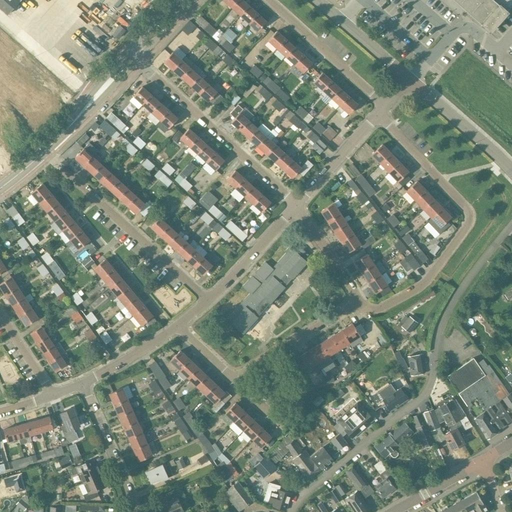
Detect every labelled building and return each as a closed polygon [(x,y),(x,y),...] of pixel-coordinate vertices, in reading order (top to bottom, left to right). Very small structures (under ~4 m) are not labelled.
[(0,0),(0,8),(7,15),(20,0),(0,0)] [(240,15),(248,6),(242,0),(237,0),(231,7),(240,15)] [(511,0),(453,0),(481,24),(481,25),(489,32),(508,12),(507,11),(511,6),(511,0)] [(136,17),(140,11),(129,5),(126,10),(136,17)] [(248,6),(240,15),(244,19),(240,23),(245,27),(248,23),(257,13),(248,6)] [(257,13),(248,23),(257,31),(266,22),(257,13)] [(208,33),(213,27),(209,24),(200,16),(195,22),(208,33)] [(120,25),(112,34),(118,40),(126,31),(120,25)] [(213,27),(208,33),(212,37),(217,31),(213,27)] [(229,28),(216,41),(225,49),(230,43),(237,35),(229,28)] [(195,36),(200,40),(205,34),(201,31),(195,36)] [(277,49),(286,39),(277,31),(268,41),(277,49)] [(92,67),(103,46),(86,38),(82,46),(69,39),(63,51),(92,67)] [(210,38),(206,42),(204,44),(208,48),(214,42),(210,38)] [(286,57),(294,47),(286,39),(277,49),(286,57)] [(214,42),(208,48),(212,51),(218,46),(214,42)] [(229,53),(234,47),(230,43),(225,49),(229,53)] [(294,65),(303,55),(294,47),(286,57),(294,65)] [(173,70),(182,60),(173,52),(164,62),(173,70)] [(227,54),(222,60),(226,64),(231,58),(227,54)] [(294,65),(290,70),(299,78),(303,73),(312,63),(303,55),(294,65)] [(230,67),(235,62),(231,58),(226,64),(230,67)] [(182,60),(173,70),(181,78),(190,68),(182,60)] [(253,75),(259,69),(255,65),(249,71),(253,75)] [(190,68),(181,78),(190,86),(199,76),(190,68)] [(259,69),(253,75),(257,79),(263,73),(259,69)] [(322,72),(313,82),(318,86),(315,90),(319,94),(322,90),(331,81),(322,72)] [(199,76),(190,86),(199,94),(211,80),(206,76),(203,79),(199,76)] [(271,91),(276,84),(268,76),(262,83),(271,91)] [(217,92),(212,88),(215,84),(211,80),(199,94),(208,102),(217,92)] [(322,90),(319,94),(324,98),(327,94),(331,98),(340,88),(331,81),(322,90)] [(274,94),(280,88),(276,84),(271,91),(274,94)] [(263,86),(258,92),(263,97),(268,91),(263,86)] [(133,97),(129,101),(138,109),(142,105),(151,95),(142,87),(133,97)] [(340,106),(349,96),(340,88),(331,98),(340,106)] [(266,101),(270,96),(272,95),(268,91),(263,97),(262,97),(266,101)] [(151,113),(160,103),(151,95),(142,105),(151,113)] [(340,106),(337,110),(341,114),(344,110),(349,114),(358,105),(349,96),(340,106)] [(275,108),(281,102),(276,98),(276,99),(271,105),(275,108)] [(285,106),(281,102),(275,108),(279,112),(285,106)] [(151,113),(148,116),(157,124),(160,120),(169,111),(160,103),(151,113)] [(239,130),(240,131),(248,121),(248,120),(240,113),(243,109),(238,105),(230,114),(235,118),(231,123),(239,130)] [(299,116),(304,110),(300,106),(294,112),(299,116)] [(283,117),(289,110),(285,107),(274,120),(277,123),(283,117)] [(304,110),(299,116),(303,120),(303,119),(308,113),(304,110)] [(169,111),(160,120),(169,129),(178,119),(169,111)] [(119,130),(125,124),(111,112),(106,118),(119,130)] [(293,124),(298,118),(294,114),(288,121),(293,124)] [(302,122),(298,118),(293,124),(297,128),(302,122)] [(99,126),(111,137),(116,131),(104,120),(99,126)] [(246,137),(248,139),(257,128),(255,127),(248,121),(240,131),(246,137)] [(316,132),(322,126),(318,122),(312,128),(316,132)] [(257,128),(248,139),(254,144),(257,146),(266,136),(271,131),(262,123),(257,128)] [(125,124),(119,130),(123,134),(129,128),(125,124)] [(322,133),(326,129),(322,126),(316,132),(320,135),(322,134),(322,133)] [(322,133),(322,134),(330,141),(337,133),(329,126),(326,129),(322,133)] [(189,147),(198,137),(189,129),(180,138),(189,147)] [(111,137),(115,140),(120,134),(116,131),(111,137)] [(178,131),(172,139),(176,142),(183,134),(178,131)] [(312,131),(306,137),(310,140),(316,134),(312,131)] [(90,137),(85,133),(76,142),(81,146),(90,137)] [(314,144),(319,139),(320,138),(316,134),(310,140),(314,144)] [(138,136),(132,142),(137,146),(142,140),(138,136)] [(266,136),(257,146),(262,150),(266,154),(275,144),(278,141),(274,137),(270,140),(266,136)] [(197,154),(206,145),(198,137),(189,147),(197,154)] [(125,139),(119,144),(128,153),(134,147),(125,139)] [(319,139),(314,144),(311,147),(319,154),(326,146),(319,139)] [(141,150),(146,144),(142,140),(137,146),(141,150)] [(84,148),(75,158),(84,166),(93,157),(98,151),(89,142),(84,148)] [(269,157),(275,162),(284,152),(278,147),(275,144),(266,154),(269,157)] [(381,164),(392,153),(383,144),(372,155),(381,164)] [(206,162),(215,152),(206,145),(197,154),(206,162)] [(134,147),(128,153),(132,156),(138,150),(134,147)] [(215,152),(206,162),(215,170),(224,160),(215,152)] [(277,164),(284,170),(292,160),(286,154),(284,152),(275,162),(277,164)] [(389,172),(400,162),(392,153),(381,164),(389,172)] [(143,156),(138,161),(146,168),(151,163),(143,156)] [(93,157),(84,166),(92,174),(101,165),(93,157)] [(284,171),(292,178),(298,172),(303,176),(313,165),(308,160),(301,168),(293,161),(292,160),(284,170),(284,171)] [(400,162),(389,172),(397,181),(408,171),(400,162)] [(149,172),(155,166),(151,163),(146,168),(149,172)] [(167,163),(162,169),(166,172),(171,166),(167,163)] [(347,167),(355,177),(360,173),(352,164),(347,167)] [(101,165),(92,174),(101,182),(110,172),(101,165)] [(169,176),(175,170),(171,166),(166,172),(169,176)] [(159,170),(154,176),(158,180),(159,179),(160,181),(168,187),(172,182),(159,170)] [(235,188),(244,179),(235,171),(226,180),(235,188)] [(110,172),(101,182),(110,190),(119,180),(110,172)] [(361,174),(355,179),(358,183),(364,178),(361,174)] [(184,178),(179,184),(183,188),(188,182),(184,178)] [(364,178),(358,183),(365,193),(372,188),(364,178)] [(235,188),(231,193),(240,201),(244,196),(253,187),(244,179),(235,188)] [(359,201),(365,196),(362,192),(361,192),(351,179),(347,183),(357,196),(355,197),(359,201)] [(119,180),(110,190),(118,198),(127,188),(119,180)] [(415,200),(426,190),(417,181),(406,191),(415,200)] [(187,191),(192,186),(188,182),(183,188),(187,191)] [(39,203),(51,194),(43,184),(31,194),(39,203)] [(253,204),(261,194),(253,187),(244,196),(253,204)] [(127,188),(118,198),(127,206),(136,196),(127,188)] [(372,188),(365,193),(369,197),(376,192),(372,188)] [(423,209),(434,199),(426,190),(415,200),(423,209)] [(47,212),(58,203),(51,194),(39,203),(47,212)] [(261,194),(253,204),(262,212),(270,202),(261,194)] [(136,196),(127,206),(136,214),(145,204),(136,196)] [(188,196),(183,202),(187,206),(192,200),(188,196)] [(368,200),(365,196),(359,201),(362,205),(364,203),(368,200)] [(431,218),(442,207),(434,199),(423,209),(431,218)] [(191,209),(196,203),(192,200),(187,206),(191,209)] [(55,222),(66,212),(58,203),(47,212),(55,222)] [(329,222),(341,214),(334,203),(322,211),(329,222)] [(213,205),(208,211),(212,214),(217,209),(213,205)] [(16,223),(22,218),(13,206),(7,210),(16,223)] [(431,218),(427,222),(439,234),(450,224),(446,221),(451,216),(443,207),(431,218)] [(201,208),(196,213),(205,221),(210,216),(201,208)] [(216,218),(221,212),(217,209),(212,214),(216,218)] [(374,220),(380,215),(377,211),(370,216),(374,220)] [(62,231),(74,221),(66,212),(55,222),(62,231)] [(341,214),(329,222),(335,232),(347,224),(341,214)] [(390,223),(396,218),(393,214),(386,219),(390,223)] [(377,224),(384,219),(380,215),(374,220),(377,224)] [(210,216),(205,221),(208,225),(213,219),(210,216)] [(6,227),(12,222),(8,217),(2,222),(6,227)] [(22,218),(16,223),(19,226),(25,222),(22,218)] [(160,235),(169,226),(160,218),(151,227),(160,235)] [(393,228),(399,223),(396,218),(390,223),(393,228)] [(230,220),(225,226),(229,230),(235,224),(230,220)] [(70,240),(81,231),(74,221),(62,231),(70,240)] [(12,222),(6,227),(9,231),(15,226),(12,222)] [(218,224),(213,229),(222,237),(227,232),(218,224)] [(242,241),(247,235),(235,224),(229,230),(242,241)] [(347,224),(335,232),(342,242),(354,234),(347,224)] [(169,226),(160,235),(169,243),(177,234),(169,226)] [(70,240),(66,244),(69,247),(73,244),(78,250),(89,240),(81,231),(70,240)] [(33,232),(26,237),(29,240),(30,241),(36,236),(33,232)] [(226,241),(231,235),(227,232),(222,237),(226,241)] [(401,238),(403,240),(408,247),(415,241),(408,233),(401,238)] [(177,234),(169,243),(177,251),(186,242),(177,234)] [(344,240),(342,242),(349,252),(361,244),(364,249),(376,241),(372,235),(363,241),(360,235),(356,238),(354,234),(344,240)] [(36,236),(30,241),(30,242),(33,246),(39,241),(39,240),(36,237),(36,236)] [(18,240),(17,242),(20,246),(26,241),(26,240),(23,237),(18,240)] [(396,249),(403,244),(400,239),(393,244),(396,249)] [(186,242),(177,251),(186,259),(195,250),(194,249),(199,245),(194,240),(190,245),(186,242)] [(26,241),(20,246),(23,250),(30,245),(27,242),(26,241)] [(415,241),(408,247),(414,254),(421,249),(415,241)] [(293,279),(306,263),(300,257),(304,252),(293,243),(285,252),(286,253),(272,270),(264,263),(243,287),(250,294),(225,322),(235,330),(237,328),(243,333),(243,334),(257,319),(256,318),(270,303),(270,304),(284,288),(292,278),(293,279)] [(400,253),(406,248),(403,244),(396,249),(400,253)] [(195,250),(186,259),(194,267),(203,257),(195,250)] [(47,252),(41,257),(44,261),(50,256),(47,252)] [(410,253),(404,258),(400,262),(410,274),(414,270),(414,271),(420,266),(410,253)] [(362,273),(374,264),(367,254),(355,262),(362,273)] [(47,265),(54,261),(50,256),(44,261),(47,265)] [(86,269),(93,263),(94,262),(90,256),(81,263),(82,264),(86,269)] [(203,257),(194,267),(203,275),(212,266),(203,257)] [(102,279),(114,269),(106,260),(94,269),(102,279)] [(43,264),(37,268),(40,273),(46,268),(43,264)] [(79,267),(84,273),(88,271),(86,269),(82,264),(79,267)] [(374,264),(362,273),(368,283),(381,275),(374,264)] [(46,268),(40,273),(40,274),(43,277),(49,273),(47,269),(46,268)] [(102,279),(99,282),(102,286),(106,283),(110,288),(121,279),(114,269),(102,279)] [(381,275),(368,283),(375,293),(388,285),(381,275)] [(0,286),(6,296),(18,288),(12,277),(0,284),(0,286)] [(118,297),(129,288),(121,279),(110,288),(118,297)] [(57,283),(51,288),(54,293),(61,288),(57,283)] [(18,288),(6,296),(12,306),(25,298),(18,288)] [(57,297),(64,292),(61,288),(54,293),(57,297)] [(125,307),(137,297),(129,288),(118,297),(125,307)] [(77,292),(71,297),(74,301),(80,297),(80,296),(84,294),(81,290),(77,293),(77,292)] [(77,306),(83,301),(80,297),(74,301),(77,306)] [(133,316),(144,306),(137,297),(125,307),(133,316)] [(25,298),(12,306),(19,316),(31,308),(25,298)] [(77,311),(74,306),(65,312),(69,317),(71,316),(77,311)] [(144,306),(133,316),(141,325),(152,316),(144,306)] [(31,308),(19,316),(26,326),(38,318),(31,308)] [(73,320),(80,315),(77,311),(71,316),(73,320)] [(91,312),(85,316),(88,321),(95,316),(91,312)] [(73,320),(74,320),(76,323),(83,318),(81,315),(80,315),(73,320)] [(91,325),(98,321),(95,316),(88,321),(91,325)] [(410,316),(401,327),(409,333),(418,323),(410,316)] [(353,324),(342,330),(350,343),(352,347),(363,340),(360,336),(353,324)] [(37,343),(48,336),(41,326),(30,333),(37,343)] [(237,340),(243,333),(237,328),(231,335),(237,340)] [(90,329),(83,334),(87,338),(93,333),(90,329)] [(342,330),(332,337),(339,349),(350,343),(342,330)] [(103,340),(109,336),(106,331),(99,336),(103,340)] [(90,342),(96,337),(93,333),(87,338),(90,342)] [(381,335),(376,338),(382,346),(386,343),(381,335)] [(48,336),(37,343),(43,353),(54,346),(51,341),(48,336)] [(109,336),(103,340),(106,345),(112,340),(109,336)] [(332,337),(321,343),(329,355),(339,349),(332,337)] [(54,346),(43,353),(49,362),(60,355),(65,352),(58,343),(54,346)] [(321,343),(311,350),(319,362),(322,367),(323,368),(333,362),(329,356),(329,355),(321,343)] [(322,366),(311,350),(301,356),(312,374),(321,368),(321,367),(322,366)] [(181,351),(171,362),(180,370),(190,360),(181,351)] [(361,351),(357,355),(362,361),(365,364),(367,361),(369,360),(361,351)] [(407,369),(402,358),(399,351),(394,353),(397,360),(402,371),(407,369)] [(60,355),(49,362),(49,363),(55,372),(66,365),(60,356),(60,355)] [(411,375),(424,373),(422,355),(409,357),(411,375)] [(447,376),(459,394),(458,394),(470,410),(469,411),(483,430),(482,431),(488,439),(499,431),(500,431),(507,426),(505,423),(511,418),(511,396),(511,397),(503,384),(489,365),(487,366),(483,360),(477,364),(473,358),(447,376)] [(188,379),(198,368),(190,360),(180,370),(188,379)] [(357,366),(357,365),(352,360),(348,364),(353,370),(357,366)] [(155,361),(149,366),(159,381),(166,377),(155,361)] [(353,370),(348,364),(344,368),(349,373),(351,372),(353,370)] [(197,387),(207,376),(198,368),(188,379),(197,387)] [(206,395),(216,384),(207,376),(197,387),(206,395)] [(165,377),(159,381),(162,386),(168,381),(165,377)] [(154,380),(148,384),(151,389),(157,385),(154,380)] [(165,390),(171,386),(168,381),(162,386),(165,390)] [(219,399),(225,393),(216,384),(206,395),(214,403),(210,408),(216,413),(224,404),(219,399)] [(390,384),(378,392),(383,400),(382,400),(389,411),(408,399),(403,392),(401,388),(397,391),(395,392),(390,384)] [(407,384),(401,388),(403,392),(409,388),(407,384)] [(154,393),(160,389),(157,385),(151,389),(154,393)] [(123,388),(109,394),(114,406),(128,400),(123,388)] [(325,400),(320,395),(312,402),(317,408),(325,400)] [(179,397),(172,402),(176,406),(182,402),(179,397)] [(128,400),(114,406),(119,417),(133,411),(128,400)] [(168,400),(162,405),(165,409),(171,405),(168,400)] [(464,444),(459,433),(464,431),(459,420),(462,418),(453,400),(439,408),(440,410),(436,412),(440,423),(445,421),(448,426),(449,425),(452,431),(444,435),(452,450),(454,450),(455,451),(459,449),(459,447),(464,444)] [(179,411),(185,406),(182,402),(176,406),(179,411)] [(234,422),(235,423),(245,412),(236,403),(221,419),(230,426),(234,422)] [(339,423),(334,427),(342,436),(347,432),(352,438),(373,419),(366,411),(365,412),(357,403),(338,421),(339,423)] [(168,414),(174,409),(171,405),(165,409),(168,414)] [(65,425),(60,427),(65,438),(66,437),(68,444),(79,439),(76,433),(75,433),(73,429),(80,426),(73,408),(61,413),(64,421),(65,425)] [(429,431),(440,428),(433,409),(424,413),(422,414),(429,431)] [(133,411),(119,417),(124,428),(138,422),(133,411)] [(182,416),(197,437),(203,433),(191,418),(192,417),(189,412),(182,416)] [(243,431),(254,420),(245,412),(235,423),(243,431)] [(434,444),(429,431),(422,414),(421,413),(411,417),(417,433),(416,433),(419,439),(419,438),(421,441),(420,442),(422,447),(423,446),(424,448),(434,444)] [(182,421),(181,419),(178,414),(177,415),(171,419),(174,423),(176,425),(182,421)] [(462,418),(459,420),(464,431),(472,427),(466,416),(462,418)] [(38,420),(42,432),(53,429),(50,417),(38,420)] [(34,421),(27,423),(30,436),(41,433),(42,432),(38,420),(34,421)] [(252,439),(262,428),(254,420),(243,431),(252,439)] [(179,430),(185,425),(182,421),(176,425),(179,430)] [(138,422),(124,428),(129,439),(143,433),(138,422)] [(27,423),(19,425),(15,426),(19,439),(18,439),(20,445),(32,441),(27,423)] [(388,434),(374,446),(385,458),(389,454),(392,457),(394,457),(397,455),(397,453),(394,449),(411,434),(402,424),(394,432),(392,430),(388,434)] [(188,430),(185,425),(179,430),(182,434),(186,431),(188,430)] [(15,426),(4,430),(7,442),(18,439),(19,439),(15,426)] [(262,428),(252,439),(261,448),(271,437),(262,428)] [(143,433),(129,439),(134,450),(148,444),(143,433)] [(197,437),(206,451),(213,446),(203,433),(197,437)] [(289,434),(277,445),(285,454),(292,456),(296,458),(294,459),(292,461),(302,472),(308,480),(321,470),(310,457),(305,451),(303,452),(301,449),(294,440),(289,434)] [(331,441),(338,450),(347,444),(340,434),(331,441)] [(148,444),(134,450),(139,461),(153,455),(148,444)] [(213,446),(206,451),(212,460),(218,457),(221,453),(215,444),(213,446)] [(323,447),(310,457),(321,470),(333,461),(325,450),(324,448),(323,447)] [(47,451),(49,458),(56,456),(54,449),(47,451)] [(47,451),(40,453),(42,461),(45,460),(47,459),(49,458),(47,451)] [(204,455),(197,460),(198,460),(201,464),(201,465),(208,460),(209,460),(205,454),(205,455),(204,455)] [(36,455),(28,457),(24,458),(26,465),(38,462),(36,455)] [(61,458),(64,467),(72,464),(69,456),(61,458)] [(276,467),(266,456),(253,467),(263,479),(276,467)] [(24,458),(8,463),(10,470),(26,465),(24,458)] [(186,467),(182,458),(175,462),(179,470),(186,467)] [(92,459),(84,463),(72,468),(70,470),(73,475),(79,473),(84,483),(102,475),(97,464),(94,465),(92,459)] [(223,461),(216,466),(220,471),(226,467),(223,461)] [(345,472),(359,490),(368,483),(354,465),(345,472)] [(162,466),(147,472),(151,483),(160,479),(161,481),(167,478),(173,475),(170,467),(169,467),(163,469),(162,466)] [(226,467),(220,471),(227,482),(234,477),(226,467)] [(383,497),(395,488),(389,480),(393,477),(387,469),(379,475),(384,480),(375,487),(383,497)] [(20,474),(5,478),(10,494),(18,492),(24,490),(20,474)] [(102,475),(84,483),(88,494),(84,496),(86,502),(99,496),(97,491),(107,486),(102,475)] [(224,493),(239,511),(253,501),(238,481),(228,489),(228,490),(224,493)] [(269,483),(263,502),(274,505),(273,505),(273,506),(286,510),(289,501),(291,493),(279,489),(280,486),(269,483)] [(328,493),(336,504),(342,499),(335,489),(328,493)] [(181,511),(183,511),(180,504),(186,501),(181,490),(161,499),(163,505),(159,507),(161,511),(181,511)] [(348,497),(346,499),(354,511),(367,511),(370,510),(358,491),(353,494),(348,497)] [(486,511),(488,511),(477,492),(461,501),(467,511),(486,511)] [(452,507),(450,508),(452,511),(467,511),(461,501),(452,507)] [(340,511),(337,508),(333,511),(331,511),(327,511),(321,502),(316,505),(320,511),(340,511)]
